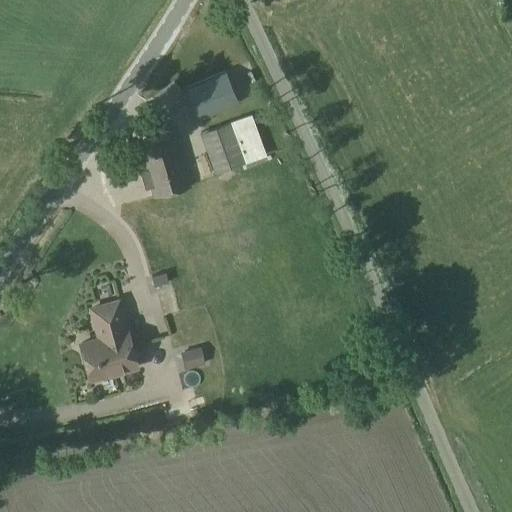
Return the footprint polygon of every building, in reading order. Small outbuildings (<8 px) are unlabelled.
[(225,71),(186,88),(199,119),(238,103),(225,71)] [(163,112),(185,94),(175,81),(152,98),(163,112)] [(230,122),(200,132),(215,173),(218,173),(233,167),(244,163),(266,154),(252,114),(230,122)] [(152,197),(191,186),(176,132),(138,142),(146,169),(139,171),(145,191),(150,190),(152,197)] [(154,286),(173,280),(171,271),(151,277),(154,286)] [(91,309),(100,339),(80,344),(91,379),(138,365),(127,330),(125,331),(116,301),(91,309)] [(173,350),(176,366),(195,363),(193,347),(173,350)]
